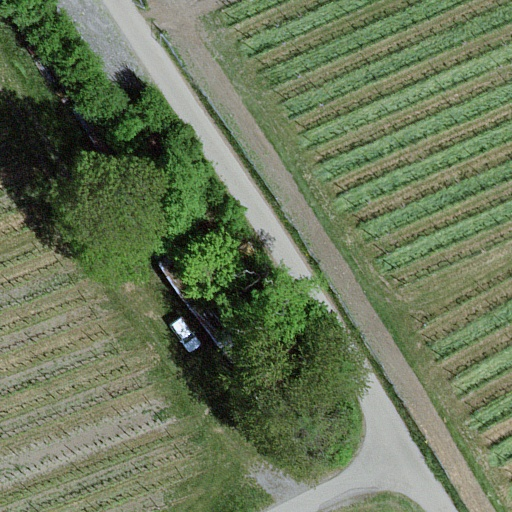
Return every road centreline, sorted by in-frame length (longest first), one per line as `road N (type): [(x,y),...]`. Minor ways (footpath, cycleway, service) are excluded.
road 1 (track): [(410,458),(118,0)]
road 2 (track): [(0,68),(275,511)]
road 3 (track): [(295,511),(410,458)]
